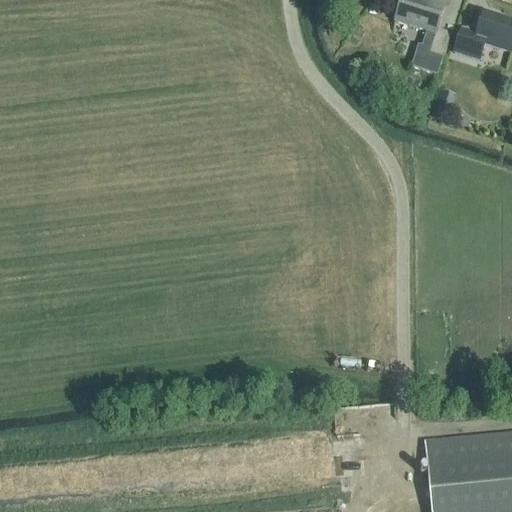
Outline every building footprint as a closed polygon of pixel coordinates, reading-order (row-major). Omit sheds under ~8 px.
[(417,48),(410,70),(436,78),(450,36),(436,32),(444,6),(430,2),(429,4),(417,0),(401,0),(391,32),(392,33),(395,24),(425,34),(421,49),(417,48)] [(511,48),(511,23),(483,14),(475,37),(460,32),(453,55),(478,63),(483,46),(510,55),(511,48)] [(399,89),(415,94),(418,85),(402,80),(399,89)] [(433,104),(429,120),(444,124),(449,109),(433,104)] [(511,511),(511,435),(424,444),(430,511),(511,511)]
